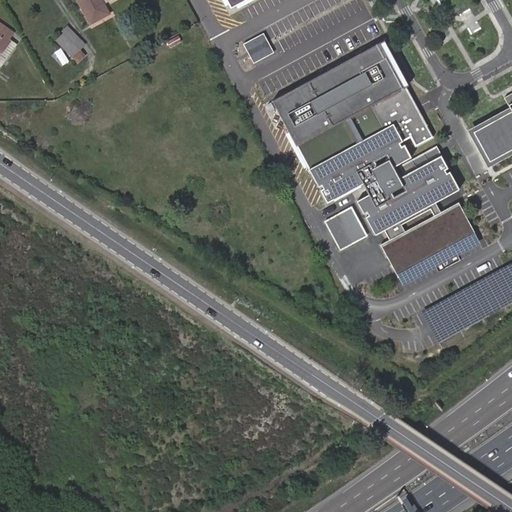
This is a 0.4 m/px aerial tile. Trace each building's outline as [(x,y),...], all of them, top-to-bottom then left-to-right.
[(100,0),(77,0),(90,23),(108,14),(103,4),(100,0)] [(231,0),(236,8),(251,0),(231,0)] [(63,34),(64,35),(74,45),(79,50),(84,46),(68,29),(63,34)] [(265,34),(245,44),(255,64),(276,54),(265,34)] [(57,42),(67,52),(74,45),(64,35),(57,42)] [(14,46),(8,42),(0,52),(0,63),(2,65),(14,46)] [(279,99),(314,166),(397,122),(406,140),(412,137),(416,147),(435,137),(386,43),(279,99)] [(74,45),(67,52),(72,57),(79,50),(74,45)] [(511,106),(511,107),(511,111),(477,131),(494,161),(511,151),(511,103),(511,105),(511,106)] [(408,144),(405,145),(403,142),(406,140),(397,122),(314,166),(316,173),(323,185),(325,183),(327,187),(325,188),(331,201),(367,181),(373,193),(361,200),(368,212),(371,210),(372,214),(370,215),(379,233),(388,228),(393,238),(385,243),(402,275),(479,233),(462,201),(444,211),(439,201),(462,188),(453,170),(450,172),(448,168),(451,167),(445,154),(409,174),(403,162),(415,156),(408,144)] [(352,207),(325,221),(340,250),(367,236),(352,207)] [(402,275),(407,283),(483,242),(479,233),(402,275)]
